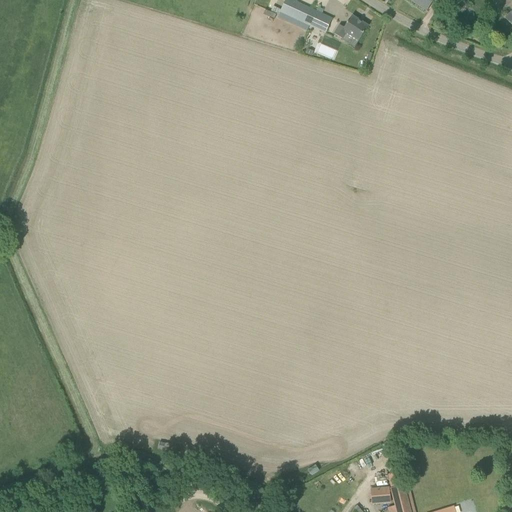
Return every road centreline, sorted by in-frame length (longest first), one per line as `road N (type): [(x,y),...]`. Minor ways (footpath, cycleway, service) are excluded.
road 1 (unclassified): [(511,66),(371,0)]
road 2 (track): [(96,457),(154,461),(194,487),(166,511)]
